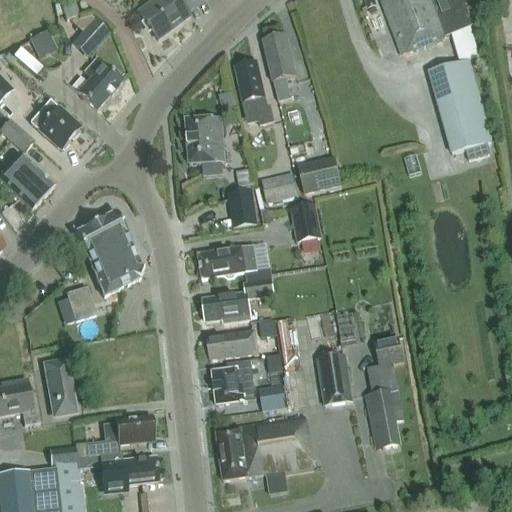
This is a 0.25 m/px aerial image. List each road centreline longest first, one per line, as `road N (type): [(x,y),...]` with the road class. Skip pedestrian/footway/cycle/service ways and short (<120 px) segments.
road 1 (tertiary): [(195,511),(168,274),(144,198),(123,166)]
road 2 (tertiary): [(123,166),(162,95),(256,0)]
road 3 (tertiary): [(0,286),(82,190),(123,166)]
